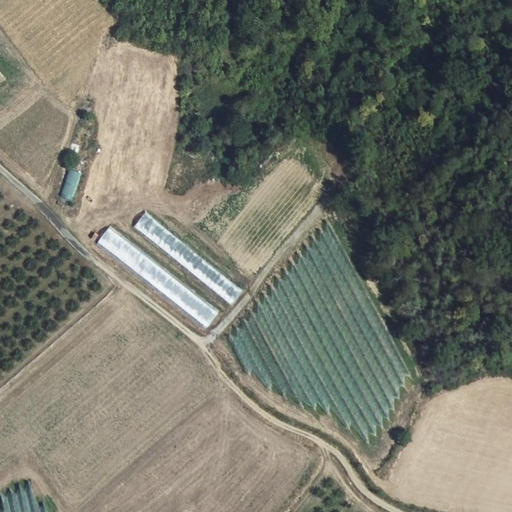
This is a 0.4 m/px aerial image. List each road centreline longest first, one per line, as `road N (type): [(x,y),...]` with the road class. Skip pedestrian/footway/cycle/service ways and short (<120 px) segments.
road 1 (track): [(137,294),(204,349),(254,410),(332,447),(366,495),(397,511)]
road 2 (unclassified): [(0,166),(90,260),(137,294)]
